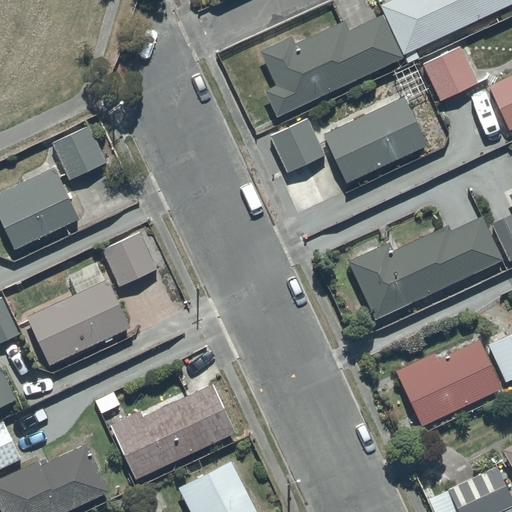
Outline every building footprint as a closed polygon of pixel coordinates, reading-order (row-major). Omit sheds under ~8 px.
[(511,0),(384,0),(380,2),(403,52),(511,0)] [(276,115),(403,56),(382,12),(348,28),(344,19),(295,42),(292,35),(260,49),(276,83),(264,89),(276,115)] [(460,44),(422,62),(440,99),(477,81),(460,44)] [(511,71),(488,83),(508,128),(511,126),(511,71)] [(323,132),(345,180),(425,144),(403,96),(323,132)] [(308,118),(269,136),(286,172),(324,155),(308,118)] [(87,122),(51,141),(70,178),(106,160),(87,122)] [(55,166),(0,190),(0,215),(15,247),(79,217),(55,166)] [(511,200),(511,211),(491,221),(508,260),(511,258),(511,191),(509,193),(511,200)] [(389,240),(349,257),(374,314),(501,258),(482,215),(450,229),(448,224),(393,249),(389,240)] [(141,231),(103,248),(119,284),(157,267),(141,231)] [(107,277),(26,314),(48,363),(129,326),(107,277)] [(2,295),(0,296),(0,340),(18,332),(2,295)] [(511,331),(488,343),(505,379),(511,375),(511,331)] [(0,366),(0,403),(14,397),(0,366)] [(141,411),(112,424),(137,477),(236,430),(213,382),(143,415),(141,411)] [(3,423),(0,424),(0,467),(20,457),(3,423)] [(37,458),(0,475),(0,503),(4,511),(62,511),(110,489),(86,440),(40,463),(37,458)] [(511,441),(502,447),(511,465),(511,441)] [(259,511),(231,458),(178,486),(191,511),(259,511)] [(511,511),(511,497),(496,465),(427,498),(434,511),(511,511)]
